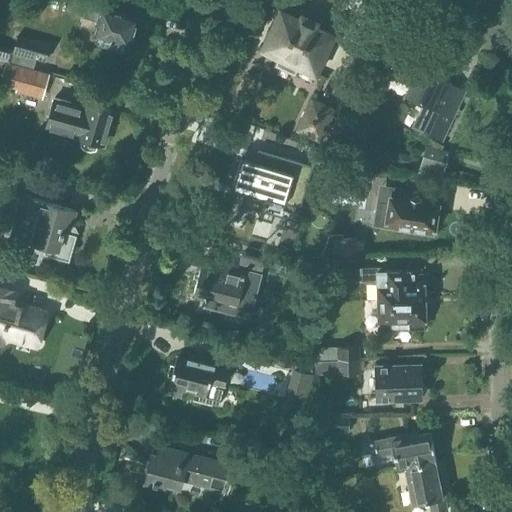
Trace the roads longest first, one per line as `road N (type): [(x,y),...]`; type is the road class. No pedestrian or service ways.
road 1 (residential): [(76,511),(164,174),(223,0)]
road 2 (residential): [(511,511),(489,424),(511,211)]
